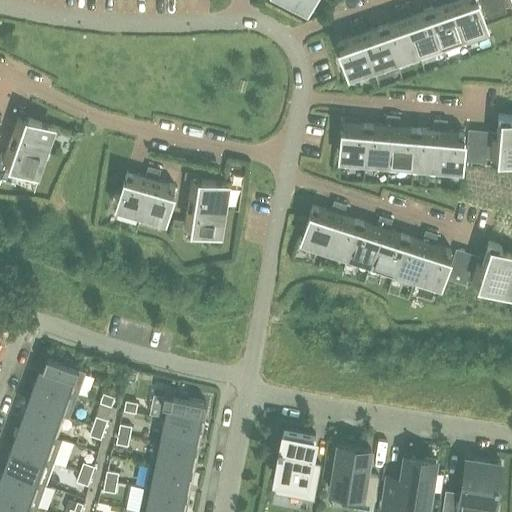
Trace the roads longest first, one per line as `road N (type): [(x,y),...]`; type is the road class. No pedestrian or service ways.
road 1 (residential): [(288,160),(104,120),(0,68)]
road 2 (residential): [(248,377),(24,317),(0,384)]
road 3 (residential): [(511,434),(245,395)]
road 4 (residential): [(241,19),(78,21),(0,6)]
road 5 (residential): [(248,377),(285,174)]
road 6 (residential): [(285,174),(479,237)]
road 7 (residential): [(299,96),(489,112)]
